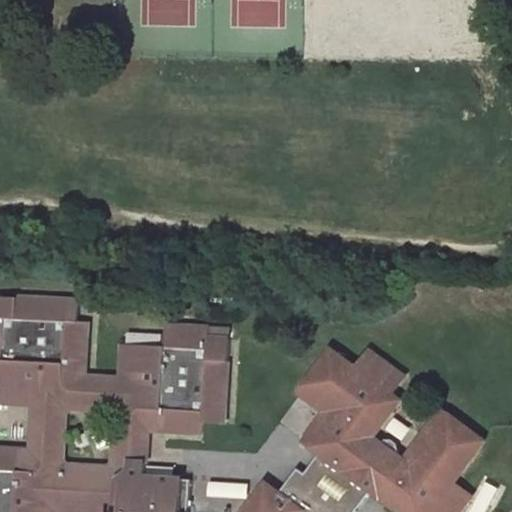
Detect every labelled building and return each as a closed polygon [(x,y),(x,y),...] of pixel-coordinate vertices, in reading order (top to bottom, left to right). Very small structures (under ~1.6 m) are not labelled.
[(212,328),(169,326),(167,346),(126,344),(124,379),(87,377),(89,323),(79,322),(80,301),(0,296),(0,361),(4,362),(3,404),(35,406),(33,452),(0,450),(0,511),(192,511),(194,479),(149,476),(151,431),(205,433),(206,423),(228,424),(231,340),(212,339),(212,328)] [(212,339),(231,340),(232,329),(212,328),(212,339)] [(194,479),(192,511),(359,511),(360,511),(355,508),(362,498),(370,497),(375,490),(404,511),(461,511),(473,495),(456,483),(486,441),(468,427),(463,433),(458,429),(463,423),(444,410),(407,461),(399,455),(401,451),(401,448),(399,444),(396,441),(393,440),(389,440),(386,441),(384,443),(376,437),(403,400),(394,394),(407,377),(372,351),(359,368),(334,350),(320,369),(326,373),(322,378),(317,374),(304,392),(328,413),(312,435),(314,447),(322,454),(318,460),(319,469),(312,478),(300,469),(282,495),(269,485),(194,479)] [(326,373),(320,369),(317,374),(322,378),(326,373)] [(463,433),(468,427),(463,423),(458,429),(463,433)] [(355,508),(360,511),(370,497),(362,498),(355,508)]
